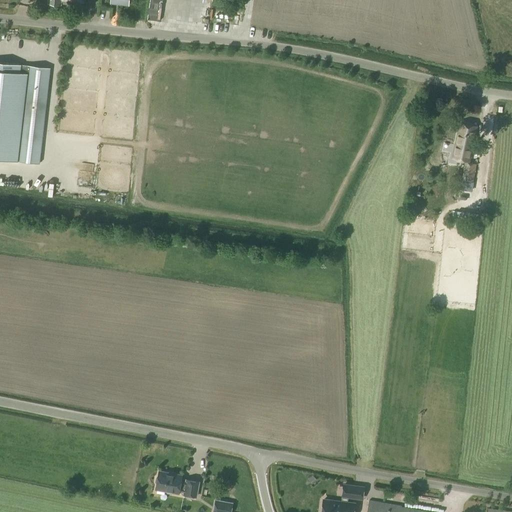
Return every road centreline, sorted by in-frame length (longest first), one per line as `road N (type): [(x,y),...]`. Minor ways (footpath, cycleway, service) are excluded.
road 1 (unclassified): [(511,98),(309,55),(0,21)]
road 2 (unclassified): [(0,404),(260,455)]
road 3 (unclassified): [(260,455),(511,498)]
